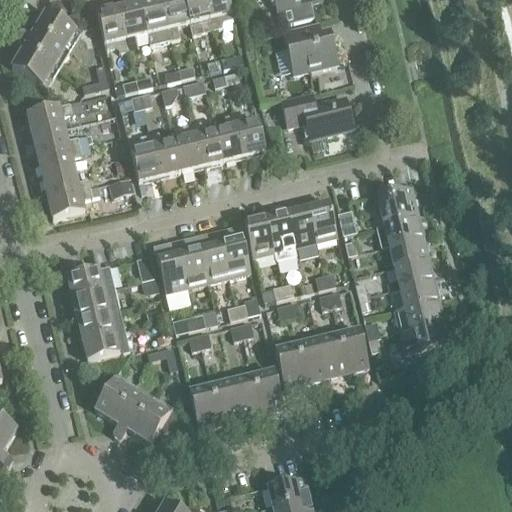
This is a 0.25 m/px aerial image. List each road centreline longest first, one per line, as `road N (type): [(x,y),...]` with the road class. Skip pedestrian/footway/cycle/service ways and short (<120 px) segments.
road 1 (residential): [(15,256),(387,167)]
road 2 (residential): [(114,490),(363,433)]
road 3 (residential): [(64,462),(15,256)]
road 4 (residential): [(343,0),(387,167)]
